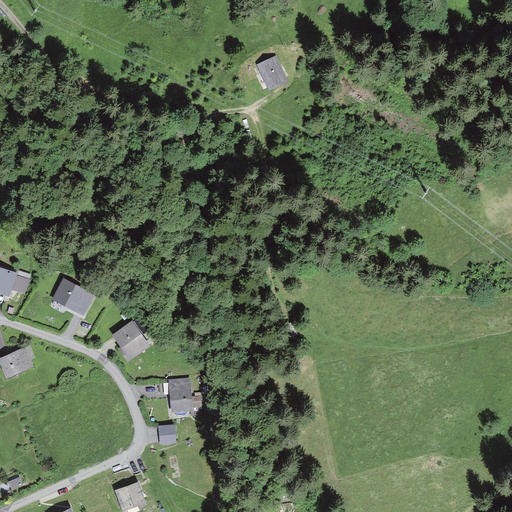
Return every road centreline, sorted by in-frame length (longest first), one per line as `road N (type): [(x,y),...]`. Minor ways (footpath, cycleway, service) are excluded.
road 1 (residential): [(0,320),(106,362),(141,430),(120,458),(0,511)]
road 2 (track): [(265,100),(208,116),(163,142),(136,141),(99,97),(58,73),(0,3)]
